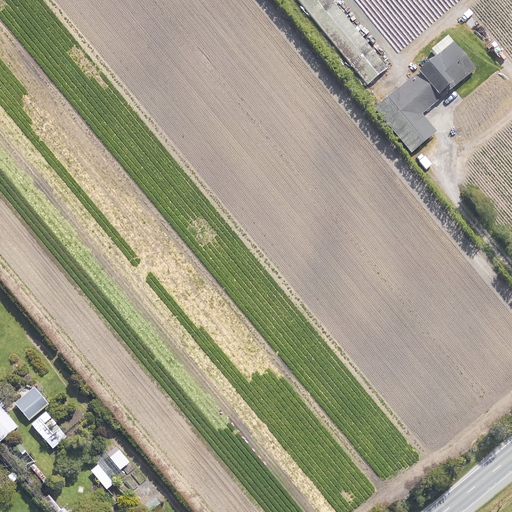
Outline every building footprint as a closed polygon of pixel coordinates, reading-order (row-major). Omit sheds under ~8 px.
[(328,0),(294,0),(364,88),(385,71),(328,0)] [(463,13),(459,21),(473,29),(477,21),(463,13)] [(416,73),(436,97),(450,85),(453,88),(474,70),(447,37),(431,51),(436,56),(419,70),(416,73)] [(436,97),(416,73),(373,108),(411,153),(435,133),(420,116),(439,100),(436,97)] [(48,406),(29,382),(9,398),(29,422),(48,406)] [(0,410),(0,441),(17,427),(2,409),(0,410)] [(62,431),(46,412),(31,425),(47,444),(62,431)] [(92,459),(97,466),(90,472),(107,491),(125,476),(119,470),(129,462),(117,449),(108,457),(102,450),(92,459)]
